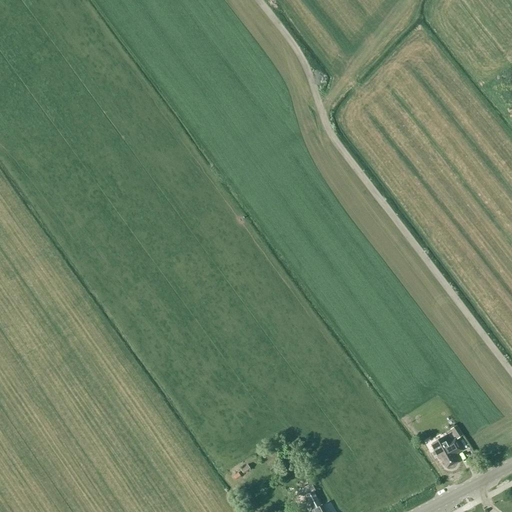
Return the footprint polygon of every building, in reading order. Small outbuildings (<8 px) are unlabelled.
[(439,425),(445,427),(448,420),(441,418),(439,425)] [(463,435),(456,425),(450,429),(457,440),(463,435)] [(462,451),(455,438),(446,443),(446,444),(434,451),(439,460),(441,459),(446,469),(458,463),(454,455),(462,451)] [(234,485),(251,476),(247,470),(241,473),(239,471),(230,476),(234,485)] [(321,505),(314,491),(305,496),(312,510),(312,511),(326,511),(322,504),(321,505)]
